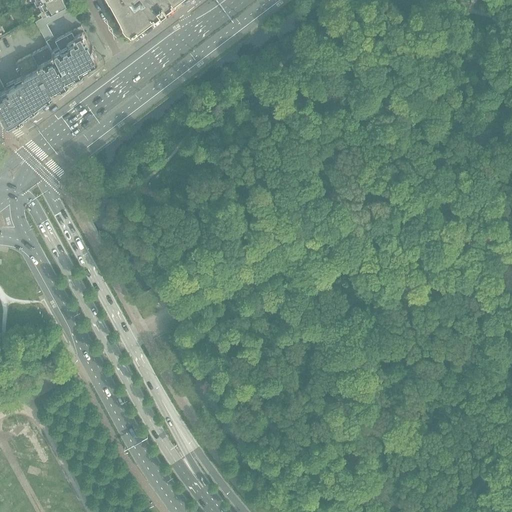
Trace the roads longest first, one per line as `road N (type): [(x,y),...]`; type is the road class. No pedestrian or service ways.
road 1 (primary): [(197,492),(18,193)]
road 2 (primary): [(33,248),(186,511)]
road 3 (primary): [(42,173),(270,0)]
road 4 (primary): [(161,399),(42,173)]
road 5 (primary): [(193,32),(27,158)]
road 6 (residential): [(120,59),(25,129),(9,138),(0,132)]
road 7 (unknown): [(511,359),(422,286),(409,263)]
road 8 (tertiary): [(243,511),(161,399)]
road 9 (unknown): [(511,177),(433,223),(409,263)]
